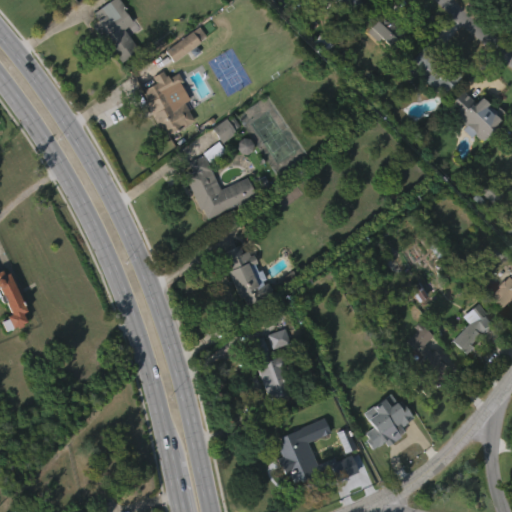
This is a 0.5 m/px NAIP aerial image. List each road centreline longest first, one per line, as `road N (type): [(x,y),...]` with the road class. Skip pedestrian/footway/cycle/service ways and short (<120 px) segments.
road 1 (primary): [(209,511),(179,373),(127,229),(74,119),(0,23)]
road 2 (primary): [(0,73),(98,228),(131,303),(167,449)]
road 3 (residential): [(352,511),(446,454),(511,378)]
road 4 (residential): [(511,511),(493,446),(511,380)]
